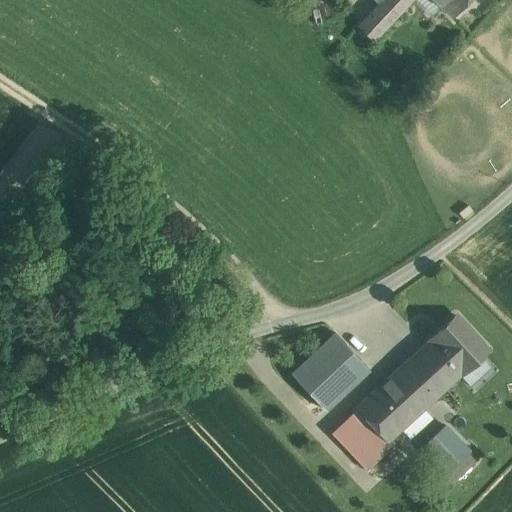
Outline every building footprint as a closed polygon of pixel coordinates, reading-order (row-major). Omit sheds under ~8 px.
[(381,0),(380,1),(358,25),(374,40),(411,0),(381,0)] [(467,0),(434,0),(453,16),(467,0)] [(51,157),(31,178),(42,189),(62,168),(51,157)] [(486,349),(456,316),(429,340),(429,341),(430,342),(431,341),(458,372),(459,374),(467,367),(486,349)] [(335,332),(319,347),(319,346),(291,373),(326,410),(369,368),(335,332)] [(431,341),(430,342),(429,341),(407,363),(436,393),(458,372),(431,341)] [(486,349),(467,367),(477,378),(497,360),(486,349)] [(407,363),(360,408),(363,411),(389,439),(402,426),(422,407),(436,393),(407,363)] [(422,407),(402,426),(411,435),(431,417),(422,407)] [(363,411),(339,434),(352,448),(361,440),(376,455),(391,441),(389,439),(363,411)] [(436,436),(458,460),(469,449),(447,426),(436,436)] [(458,460),(436,436),(424,447),(446,471),(458,460)] [(376,455),(361,440),(352,448),(367,463),(376,455)]
